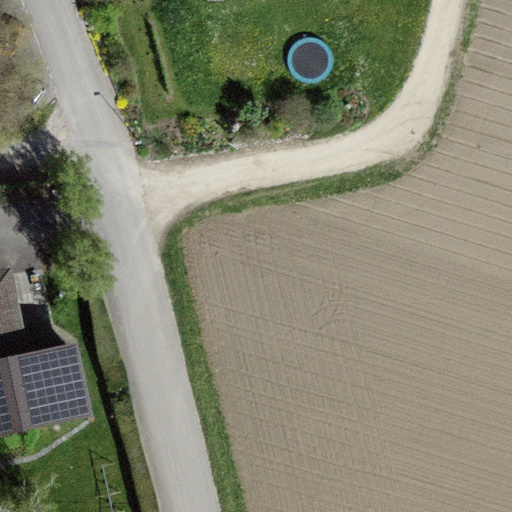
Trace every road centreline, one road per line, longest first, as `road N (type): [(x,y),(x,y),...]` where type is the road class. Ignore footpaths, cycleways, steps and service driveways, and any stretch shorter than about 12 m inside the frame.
road 1 (residential): [(45,0),(125,184),(202,511)]
road 2 (track): [(125,184),(350,142),(417,85),(442,0)]
